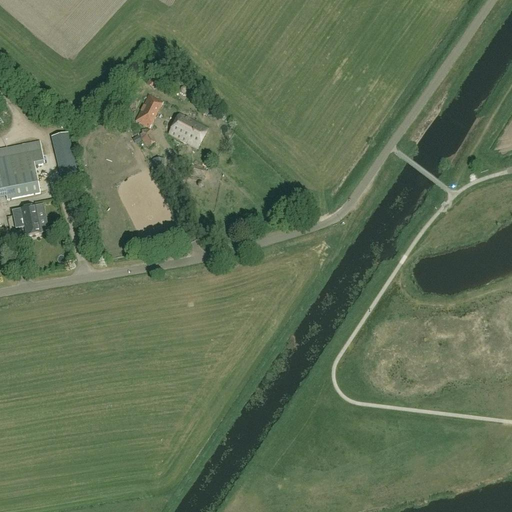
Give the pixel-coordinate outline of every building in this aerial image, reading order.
[(153,78),(147,85),(154,91),(160,84),(153,78)] [(149,96),(136,122),(150,130),(164,104),(149,96)] [(180,116),(170,135),(198,150),(208,130),(180,116)] [(52,138),(63,187),(80,183),(68,135),(52,138)] [(0,151),(0,200),(8,199),(8,201),(40,194),(34,165),(44,163),(42,151),(41,151),(40,143),(6,150),(0,151)] [(195,166),(191,167),(189,173),(193,178),(201,180),(205,178),(207,173),(204,168),(195,166)] [(471,177),(473,182),(480,179),(478,174),(471,177)] [(42,227),(38,208),(12,213),(16,230),(25,228),(27,238),(41,235),(40,228),(42,227)] [(0,230),(0,248),(11,247),(7,229),(0,230)]
